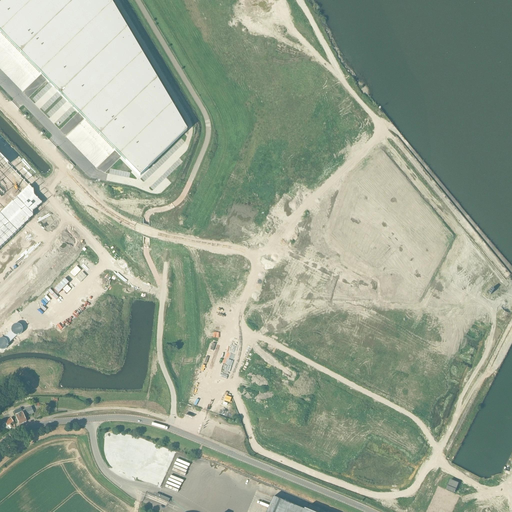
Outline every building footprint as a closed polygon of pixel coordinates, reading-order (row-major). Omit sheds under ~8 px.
[(109,0),(0,0),(0,68),(23,92),(41,74),(84,119),(66,137),(96,168),(115,151),(140,176),(187,130),(109,0)] [(276,0),(177,0),(228,92),(304,50),(276,0)] [(0,248),(28,222),(46,204),(0,156),(0,248)] [(0,350),(1,351),(3,351),(4,350),(6,349),(7,348),(8,347),(8,346),(8,344),(16,336),(18,336),(19,336),(21,335),(22,334),(23,333),(23,331),(23,330),(23,328),(22,327),(22,325),(20,324),(19,324),(17,323),(16,324),(14,324),(13,325),(12,326),(11,327),(11,329),(11,330),(3,338),(1,338),(0,338),(0,350)] [(21,408),(14,411),(15,414),(18,422),(19,425),(27,422),(26,419),(25,420),(25,418),(23,415),(23,413),(21,408)] [(29,408),(23,410),(26,417),(28,416),(31,414),(29,408)] [(7,426),(13,422),(11,418),(4,422),(5,422),(7,426)] [(450,480),(446,490),(454,493),(458,484),(450,480)] [(168,502),(170,499),(167,498),(159,494),(158,494),(156,497),(168,502)] [(273,497),(266,511),(307,511),(303,510),(273,497)]
